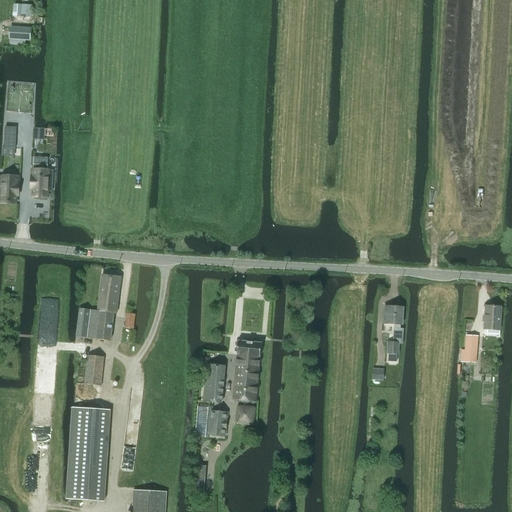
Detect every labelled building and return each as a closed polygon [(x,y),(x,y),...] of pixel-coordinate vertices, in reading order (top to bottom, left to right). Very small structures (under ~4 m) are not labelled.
[(9,40),(31,41),(32,28),(10,27),(9,40)] [(33,128),(33,140),(45,140),(45,129),(33,128)] [(17,138),(5,137),(4,149),(16,149),(17,138)] [(32,177),(32,183),(34,183),(33,197),(40,197),(40,200),(47,200),(47,191),(52,192),(53,183),(48,183),(48,170),(47,170),(47,165),(34,165),(34,170),(32,169),(32,177)] [(0,188),(0,197),(2,197),(2,203),(16,204),(16,190),(18,190),(19,184),(19,177),(3,176),(2,189),(0,188)] [(107,341),(110,341),(114,313),(116,313),(121,277),(116,277),(102,275),(97,311),(79,309),(75,337),(107,341)] [(501,307),(485,305),(483,329),(500,330),(501,307)] [(395,329),(394,342),(388,341),(387,352),(388,352),(387,361),(395,361),(396,353),(398,353),(399,343),(403,343),(404,329),(400,329),(401,324),(402,324),(403,307),(385,306),(384,323),(394,324),(394,329),(395,329)] [(124,327),(132,329),(135,314),(126,313),(124,327)] [(465,348),(464,351),(477,352),(477,349),(478,336),(468,335),(466,335),(465,348)] [(261,344),(238,342),(236,356),(237,356),(233,400),(255,402),(259,357),(260,357),(261,344)] [(461,362),(476,363),(477,352),(462,351),(461,362)] [(88,355),(85,384),(103,386),(106,357),(88,355)] [(225,367),(207,365),(203,402),(221,404),(225,367)] [(373,380),(384,380),(384,369),(373,369),(373,380)] [(255,407),(237,405),(235,423),(254,425),(255,407)] [(227,413),(211,412),(208,436),(225,438),(227,413)] [(72,435),(68,499),(104,501),(108,437),(72,435)] [(195,473),(193,495),(204,496),(205,474),(206,466),(195,465),(195,473)] [(165,511),(166,492),(133,490),(132,511),(165,511)]
